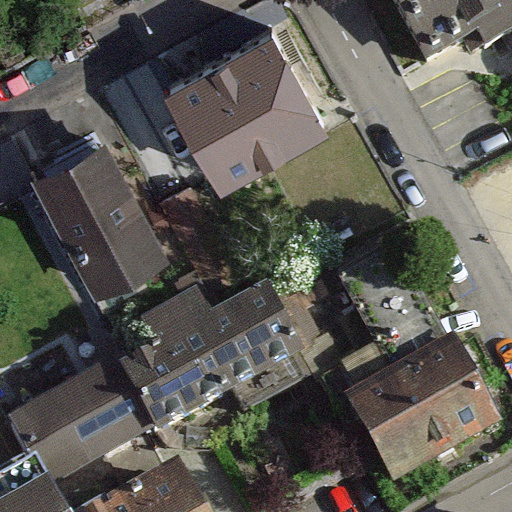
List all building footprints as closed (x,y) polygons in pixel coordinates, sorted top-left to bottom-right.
[(511,0),(387,0),(432,77),(511,30),(511,0)] [(282,5),(162,74),(224,180),(343,111),(282,5)] [(97,124),(0,178),(0,208),(58,310),(167,248),(97,124)] [(254,285),(36,403),(81,485),(299,367),(254,285)] [(212,445),(252,511),(282,511),(371,459),(391,493),(495,430),(445,347),(344,409),(325,377),(212,445)] [(0,478),(0,511),(52,511),(26,464),(0,478)] [(198,511),(172,466),(90,511),(198,511)]
